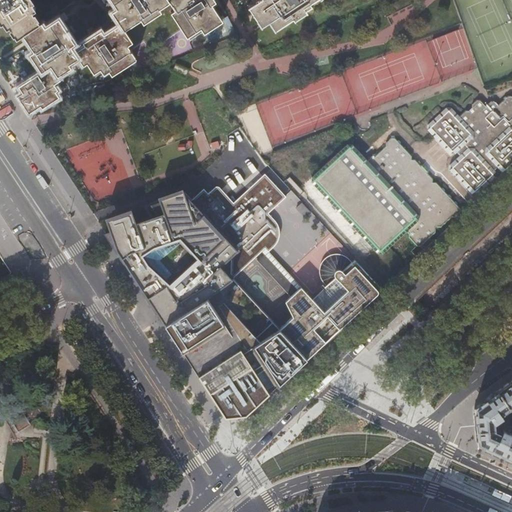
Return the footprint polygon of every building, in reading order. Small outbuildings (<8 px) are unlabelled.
[(0,0),(0,19),(0,20),(1,19),(6,25),(8,23),(10,26),(9,27),(13,33),(14,32),(17,36),(39,22),(37,18),(38,17),(34,12),(33,13),(31,10),(35,8),(31,2),(30,2),(28,0),(0,0)] [(21,82),(18,78),(15,80),(22,90),(17,93),(29,110),(40,102),(42,104),(59,93),(56,88),(58,87),(54,81),(60,77),(58,73),(71,65),(69,62),(78,56),(83,63),(87,60),(94,70),(100,67),(104,72),(109,69),(112,73),(136,57),(131,49),(144,42),(148,47),(160,39),(162,42),(182,29),(190,40),(222,20),(211,3),(215,0),(214,0),(110,0),(114,6),(110,8),(118,21),(101,32),(99,29),(88,36),(90,38),(74,49),(70,43),(74,40),(58,16),(44,25),(41,20),(39,22),(22,33),(34,49),(30,52),(41,69),(21,82)] [(271,22),(274,28),(292,15),(294,18),(306,9),(305,7),(311,3),(310,3),(314,0),(254,0),(248,5),(261,24),(269,19),(271,22)] [(175,64),(172,71),(185,76),(187,69),(175,64)] [(425,127),(454,159),(448,166),(470,194),(496,171),(502,177),(511,166),(511,95),(505,96),(497,104),(496,101),(490,100),(485,105),(479,97),(472,103),(472,107),(469,110),(464,109),(460,114),(450,103),(425,127)] [(348,144),(307,181),(377,255),(402,231),(418,249),(461,208),(394,137),(366,163),(348,144)] [(232,278),(306,358),(325,341),(323,339),(329,334),(337,327),(338,329),(360,309),(363,306),(361,303),(365,300),(367,302),(382,289),(354,259),(342,270),(340,269),(339,269),(336,270),(335,271),(334,272),(334,274),(334,275),(335,277),(312,298),(268,251),(274,246),(276,243),(277,241),(277,240),(278,238),(279,235),(279,232),(279,228),(277,224),(275,220),(268,213),(285,196),(264,173),(233,202),(219,187),(217,186),(216,186),(214,187),(208,193),(203,189),(191,200),(237,250),(231,256),(230,276),(232,278)] [(105,233),(164,324),(202,300),(232,278),(230,276),(227,254),(233,249),(226,241),(225,239),(223,237),(217,230),(207,220),(203,217),(199,212),(194,208),(191,203),(187,198),(105,233)] [(202,300),(164,324),(170,332),(225,417),(249,415),(308,360),(306,358),(232,278),(202,300)] [(511,380),(474,407),(478,444),(501,455),(511,459),(511,380)] [(21,409),(9,415),(18,431),(30,424),(21,409)]
